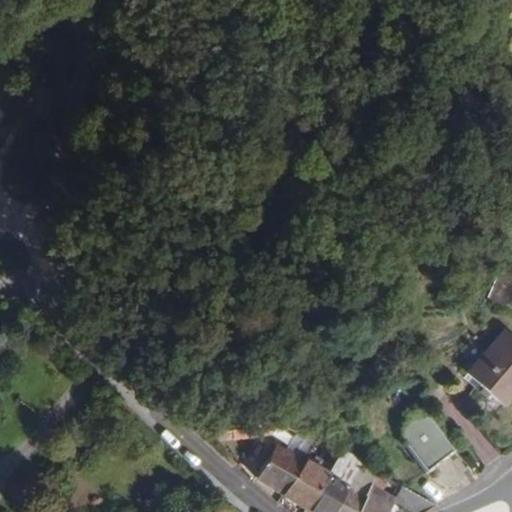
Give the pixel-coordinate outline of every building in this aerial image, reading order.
[(49,70),(44,91),(61,95),(66,74),(49,70)] [(42,100),(59,104),(61,95),(44,91),(42,100)] [(511,112),(496,99),(495,120),(509,122),(511,112)] [(502,305),(511,282),(511,275),(499,270),(486,298),(502,305)] [(503,407),(511,395),(511,336),(503,329),(464,373),(503,407)] [(404,444),(426,472),(443,458),(453,450),(431,421),(426,417),(422,415),(415,415),(408,418),(405,420),(401,427),(400,433),(400,437),(404,444)] [(230,430),(231,439),(269,435),(280,440),(286,430),(276,424),(263,421),(247,427),(230,430)] [(255,478),(282,494),(303,461),(274,445),(255,478)] [(461,458),(454,449),(453,450),(443,458),(449,466),(461,458)] [(306,509),(311,511),(331,511),(347,485),(360,464),(339,452),(326,474),(306,509)] [(282,494),(306,509),(326,474),(310,465),(313,460),(306,456),(303,461),(282,494)] [(360,464),(347,485),(365,495),(376,473),(360,464)] [(383,486),(387,479),(376,473),(365,495),(355,511),(385,511),(393,499),(377,490),(380,484),(383,486)] [(331,511),(355,511),(365,495),(347,485),(331,511)] [(397,502),(414,511),(424,511),(434,505),(400,486),(395,495),(400,497),(397,502)] [(231,511),(233,509),(218,499),(208,511),(231,511)]
